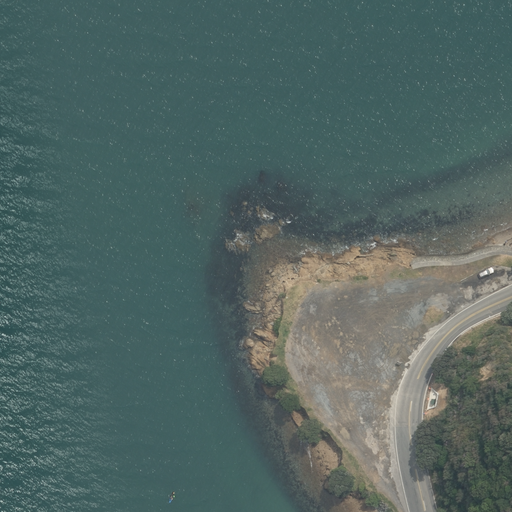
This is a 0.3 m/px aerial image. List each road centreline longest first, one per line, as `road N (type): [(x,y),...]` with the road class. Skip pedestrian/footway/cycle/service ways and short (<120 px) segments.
road 1 (unknown): [(419,511),(330,415),(312,365),(350,326),(444,338)]
road 2 (unclassified): [(426,511),(410,424),(418,378),(449,332),(511,297)]
